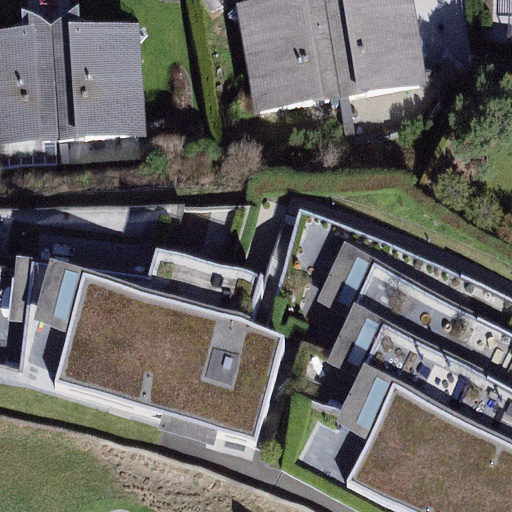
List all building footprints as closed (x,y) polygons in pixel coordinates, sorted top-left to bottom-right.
[(409,0),(310,0),(239,13),(258,118),(425,87),(409,0)] [(136,32),(0,38),(0,150),(142,144),(136,32)] [(511,511),(511,317),(305,239),(272,343),(344,372),(333,383),(370,403),(354,432),(310,418),(291,487),(340,511),(511,511)] [(295,367),(93,305),(64,403),(266,467),(295,367)] [(59,375),(59,332),(29,332),(29,375),(59,375)]
